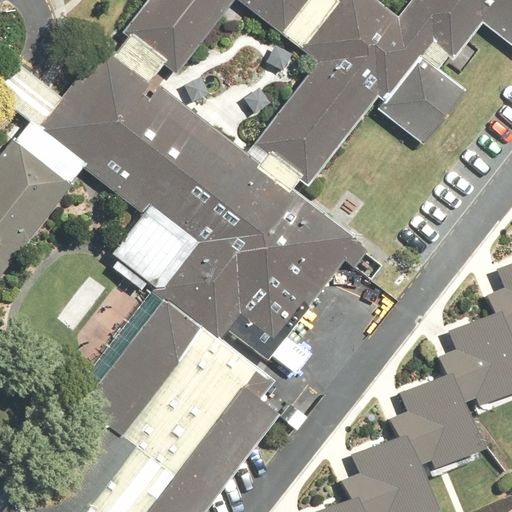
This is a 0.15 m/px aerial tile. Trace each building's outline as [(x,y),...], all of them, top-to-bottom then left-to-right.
[(511,255),(498,260),(504,279),(485,286),(493,309),(450,324),(457,343),(438,350),(446,372),(401,388),(408,407),(389,414),(395,431),(353,447),(360,465),(340,472),(349,495),(302,511),(420,511),(438,506),(421,462),(428,460),(430,468),(486,447),(468,399),(477,396),(479,404),(511,391),(511,255)] [(94,273),(56,319),(92,349),(130,304),(94,273)] [(0,511),(201,511),(293,394),(154,286),(65,400),(94,422),(29,504),(13,491),(10,495),(0,507),(0,511)] [(286,334),(270,356),(296,375),(312,353),(286,334)] [(2,488),(0,490),(0,507),(10,495),(2,488)]
